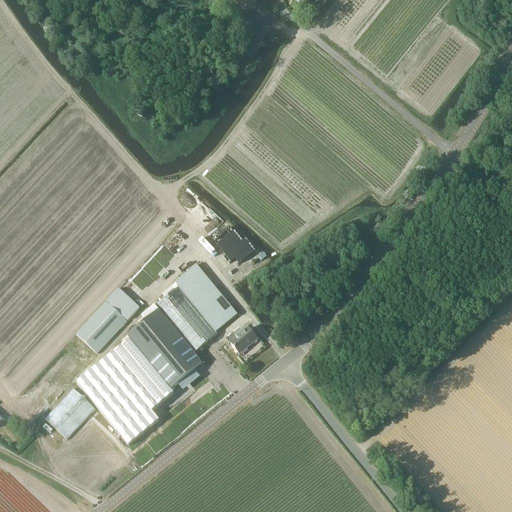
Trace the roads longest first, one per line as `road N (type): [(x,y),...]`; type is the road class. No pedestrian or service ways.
road 1 (tertiary): [(284,364),(340,309),(420,205),(511,53)]
road 2 (track): [(0,1),(196,242)]
road 3 (tertiary): [(100,511),(284,364)]
road 4 (track): [(308,34),(214,156),(165,198)]
road 5 (track): [(511,305),(355,455)]
road 6 (residential): [(403,511),(284,364)]
